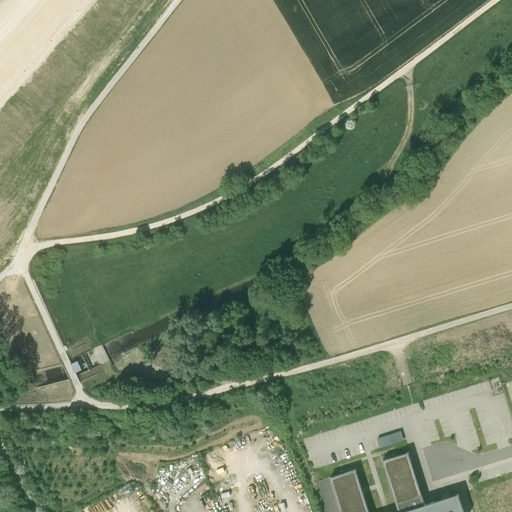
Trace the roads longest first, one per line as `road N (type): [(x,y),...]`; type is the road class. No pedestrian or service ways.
road 1 (track): [(23,246),(114,235),(209,204),(266,171),(496,0)]
road 2 (track): [(0,411),(155,406),(511,307)]
road 3 (track): [(178,0),(82,124),(23,246)]
road 4 (track): [(23,246),(24,273),(87,405)]
road 5 (track): [(137,455),(113,440),(0,423)]
